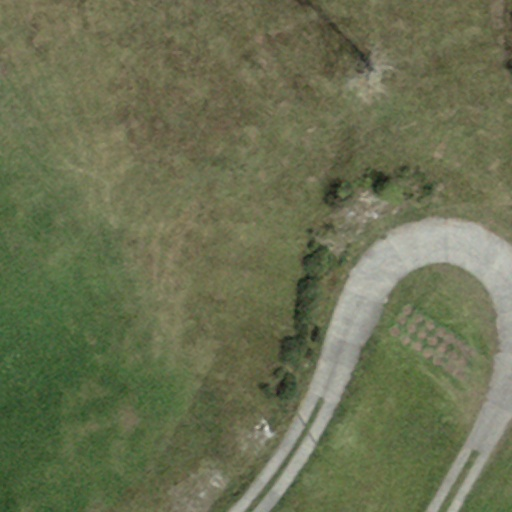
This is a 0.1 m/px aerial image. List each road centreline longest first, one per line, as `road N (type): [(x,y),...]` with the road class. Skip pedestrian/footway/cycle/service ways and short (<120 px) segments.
road 1 (track): [(511,281),(478,251),(421,244),(369,273),(320,404),(247,511)]
road 2 (track): [(438,511),(503,398),(511,361)]
